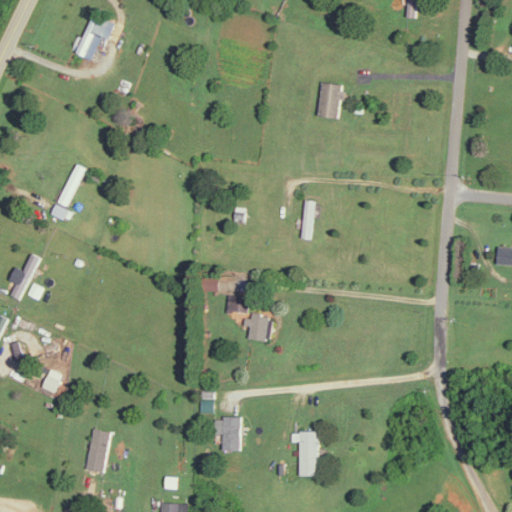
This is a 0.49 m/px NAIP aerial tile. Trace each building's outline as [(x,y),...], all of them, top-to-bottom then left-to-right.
[(420,16),(420,0),(411,0),(411,15),(420,16)] [(79,51),(94,57),(101,41),(108,44),(118,21),(97,11),(79,51)] [(321,114),(343,116),(348,83),(325,80),(321,114)] [(88,166),(80,162),(62,200),(71,204),(88,166)] [(317,198),(308,198),(306,236),(315,237),(317,198)] [(54,212),(70,220),(75,210),(59,202),(54,212)] [(511,263),(511,245),(500,246),(499,263),(511,263)] [(18,280),(13,293),(23,297),(42,256),(33,251),(26,268),(18,264),(12,277),(18,280)] [(29,292),(40,297),(45,285),(34,280),(29,292)] [(252,294),(230,293),(230,309),(252,310),(252,294)] [(252,336),(269,339),(273,314),(254,311),(254,317),(248,316),(247,324),(254,325),(252,336)] [(0,340),(10,316),(1,312),(0,315),(0,340)] [(17,357),(24,355),(21,340),(14,342),(17,357)] [(67,373),(54,367),(46,385),(58,391),(67,373)] [(244,448),(245,416),(217,415),(217,432),(226,432),(225,448),(244,448)] [(114,430),(96,427),(90,467),(108,470),(114,430)] [(322,429),(302,430),(303,474),(323,474),(322,429)] [(169,487),(184,487),(185,469),(170,468),(169,487)] [(190,511),(191,501),(164,501),(163,511),(180,511),(181,511),(190,511)]
